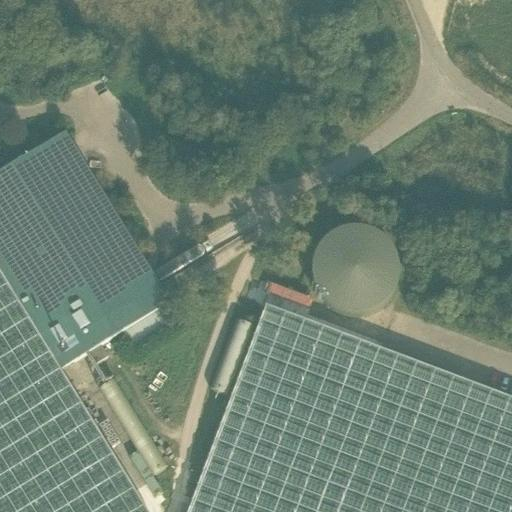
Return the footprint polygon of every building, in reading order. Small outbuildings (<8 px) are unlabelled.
[(65,134),(48,145),(0,173),(0,511),(146,511),(60,372),(170,305),(150,272),(65,134)] [(309,309),(313,298),(267,282),(263,292),(309,309)] [(167,292),(167,293),(172,301),(173,301),(179,298),(179,297),(174,288),(173,288),(167,292)] [(511,511),(511,399),(269,307),(190,511),(511,511)] [(87,356),(94,368),(108,359),(101,348),(87,356)] [(152,476),(165,468),(112,382),(98,390),(152,476)]
